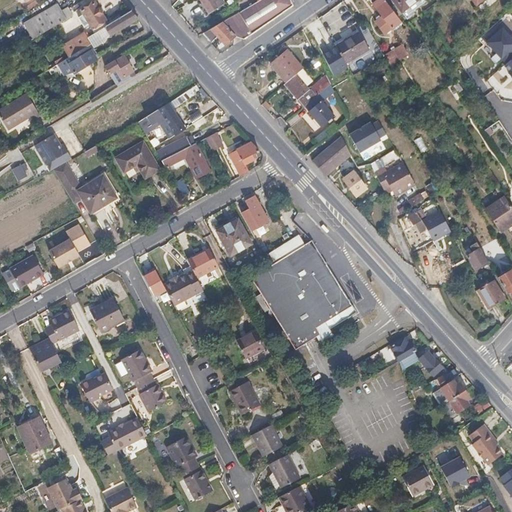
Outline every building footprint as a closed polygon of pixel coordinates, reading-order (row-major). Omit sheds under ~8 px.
[(26,9),(36,2),(34,0),(24,6),(26,9)] [(219,0),(200,0),(209,14),(223,6),(219,0)] [(243,40),(293,5),(290,0),(261,0),(260,0),(203,33),(212,43),(220,37),(225,44),(229,45),(234,34),(243,40)] [(399,20),(382,0),(369,0),(381,15),(374,21),(384,33),(399,20)] [(391,0),(401,11),(415,0),(391,0)] [(30,39),(71,14),(67,7),(60,12),(54,3),(21,24),(30,39)] [(104,23),(92,5),(83,10),(85,14),(80,17),(86,27),(91,24),(96,32),(103,28),(101,24),(104,23)] [(105,38),(137,19),(131,12),(103,28),(96,32),(90,36),(87,38),(90,42),(94,49),(104,42),(105,38)] [(506,64),(511,58),(511,36),(498,22),(481,37),(506,64)] [(90,42),(87,38),(90,36),(86,31),(84,32),(83,31),(62,44),(68,55),(90,42)] [(368,49),(357,31),(336,44),(334,45),(345,63),(368,49)] [(68,55),(65,58),(59,61),(64,69),(70,66),(74,73),(98,59),(98,57),(99,57),(94,49),(90,42),(68,55)] [(296,73),(302,68),(286,50),(270,65),(281,77),(285,82),(296,73)] [(134,72),(125,56),(119,60),(117,57),(105,64),(116,85),(130,78),(128,75),(134,72)] [(309,89),(296,73),(285,82),(284,83),(297,99),(299,98),(305,104),(320,91),(330,82),(326,74),(309,89)] [(461,90),(457,83),(452,86),(457,93),(461,90)] [(190,88),(177,98),(181,104),(195,95),(190,88)] [(334,113),(322,100),(325,96),(320,91),(305,104),(322,124),(334,113)] [(0,111),(9,127),(32,114),(34,118),(40,114),(27,92),(0,107),(0,111)] [(144,131),(159,123),(168,139),(183,129),(168,102),(137,120),(144,131)] [(73,157),(64,141),(61,143),(56,132),(35,144),(50,170),(54,168),(67,161),(73,157)] [(222,146),(215,133),(205,138),(213,152),(222,146)] [(326,174),(350,154),(341,135),(312,159),(326,174)] [(196,143),(191,146),(187,138),(164,149),(163,148),(157,152),(168,172),(171,170),(170,167),(187,158),(197,179),(211,171),(196,143)] [(158,170),(144,142),(123,152),(130,166),(144,159),(151,174),(158,170)] [(255,159),(254,155),(260,152),(252,143),(230,154),(240,176),(248,171),(245,165),(255,159)] [(116,197),(103,175),(82,187),(67,161),(54,168),(65,187),(74,202),(83,196),(91,211),(116,197)] [(414,183),(403,163),(384,175),(381,171),(376,174),(385,192),(390,189),(394,195),(414,183)] [(26,164),(11,167),(14,179),(29,176),(26,164)] [(366,188),(353,170),(343,179),(356,196),(366,188)] [(190,192),(182,179),(175,184),(183,197),(190,192)] [(258,201),(255,195),(245,201),(249,208),(240,213),(248,225),(266,214),(258,201)] [(511,223),(511,206),(505,196),(486,210),(500,232),(511,223)] [(421,217),(421,216),(424,214),(419,208),(407,216),(412,224),(414,223),(419,231),(426,226),(421,217)] [(244,233),(236,218),(215,229),(224,244),(244,233)] [(77,251),(90,244),(80,224),(67,232),(71,239),(49,251),(59,268),(80,256),(77,251)] [(251,245),(244,233),(224,244),(231,255),(251,245)] [(328,335),(327,332),(358,312),(364,308),(360,301),(339,267),(332,272),(312,239),(305,243),(299,234),(266,254),(262,249),(257,252),(260,257),(245,266),(297,348),(308,342),(321,333),(322,335),(324,338),(328,335)] [(488,261),(487,260),(476,242),(471,246),(474,252),(468,256),(476,269),(488,261)] [(219,266),(210,249),(189,261),(194,270),(198,278),(219,266)] [(44,274),(34,255),(10,268),(20,287),(44,274)] [(165,290),(171,300),(175,307),(204,290),(198,278),(194,270),(186,274),(185,273),(178,277),(177,275),(170,278),(172,280),(163,285),(165,290)] [(511,290),(511,270),(498,278),(507,294),(511,290)] [(163,285),(155,271),(143,278),(153,296),(165,290),(163,285)] [(504,298),(493,280),(478,290),(489,308),(504,298)] [(114,298),(106,302),(91,310),(102,332),(118,324),(125,320),(114,298)] [(80,329),(69,310),(57,316),(49,320),(51,324),(45,327),(52,341),(53,343),(80,329)] [(266,349),(258,333),(239,343),(247,359),(266,349)] [(415,352),(410,343),(409,344),(405,338),(390,347),(398,362),(402,360),(415,352)] [(52,341),(41,346),(31,351),(41,371),(62,361),(53,343),(52,341)] [(151,371),(140,349),(122,358),(133,380),(135,381),(137,385),(153,378),(150,372),(151,371)] [(202,355),(198,349),(187,356),(190,362),(202,355)] [(436,361),(428,351),(419,359),(433,375),(442,368),(436,361)] [(419,359),(415,352),(402,360),(405,367),(419,359)] [(112,389),(104,373),(90,381),(89,379),(81,383),(91,403),(101,398),(100,395),(112,389)] [(167,401),(158,384),(156,383),(153,378),(137,385),(141,392),(140,393),(149,410),(167,401)] [(449,401),(465,390),(459,383),(457,384),(454,381),(441,388),(449,401)] [(251,385),(242,390),(232,395),(242,416),(260,406),(251,385)] [(470,404),(467,400),(470,398),(465,390),(449,401),(456,413),(470,404)] [(479,413),(490,406),(485,400),(475,406),(479,413)] [(52,442),(39,416),(18,426),(31,452),(52,442)] [(146,435),(137,416),(128,420),(138,440),(146,435)] [(138,440),(128,420),(107,431),(110,437),(102,440),(108,455),(138,440)] [(285,444),(273,424),(256,434),(267,454),(285,444)] [(498,444),(489,432),(483,425),(469,436),(474,443),(471,445),(487,465),(502,454),(496,446),(498,444)] [(196,455),(186,435),(183,437),(166,446),(176,465),(178,464),(182,472),(198,464),(193,457),(196,455)] [(302,474),(291,453),(272,463),(284,485),(302,474)] [(460,455),(439,466),(450,487),(471,476),(460,455)] [(206,480),(198,464),(182,472),(186,480),(184,482),(194,500),(209,492),(203,482),(206,480)] [(434,486),(425,467),(403,477),(413,496),(434,486)] [(511,471),(501,481),(505,486),(503,488),(511,498),(511,471)] [(64,511),(87,511),(81,499),(84,498),(79,488),(74,490),(69,478),(50,487),(60,509),(63,508),(64,511)] [(212,490),(206,480),(203,482),(209,492),(212,490)] [(295,511),(313,503),(302,484),(282,494),(289,505),(288,506),(290,511),(295,511)] [(111,511),(129,511),(128,510),(136,506),(127,488),(105,499),(111,511)]
